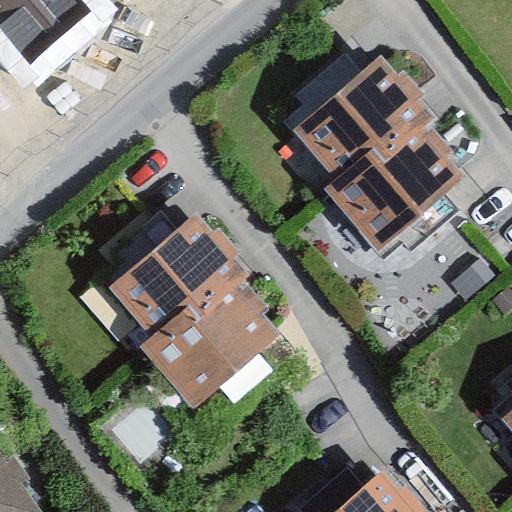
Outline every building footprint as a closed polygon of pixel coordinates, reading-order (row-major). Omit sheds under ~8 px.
[(101,17),(86,0),(0,0),(0,39),(31,76),(101,17)] [(327,176),(380,238),(469,163),(431,118),(439,111),(385,47),(298,120),(338,166),(327,176)] [(150,333),(203,395),(289,323),(251,278),(260,261),(207,198),(122,270),(164,320),(150,333)] [(0,511),(33,511),(48,503),(0,435),(0,511)] [(430,511),(388,465),(335,511),(430,511)]
